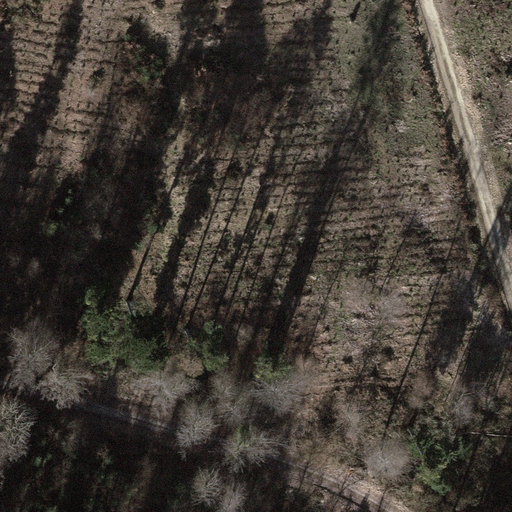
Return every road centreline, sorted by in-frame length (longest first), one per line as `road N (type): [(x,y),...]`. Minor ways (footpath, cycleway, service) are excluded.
road 1 (track): [(388,511),(325,474),(0,378)]
road 2 (track): [(511,270),(424,0)]
